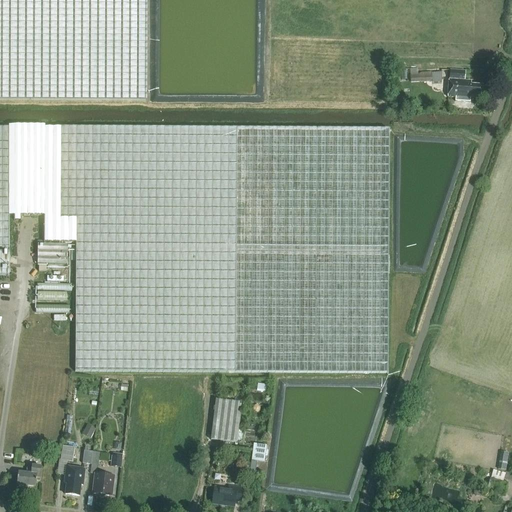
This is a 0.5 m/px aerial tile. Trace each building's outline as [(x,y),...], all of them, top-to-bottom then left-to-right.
[(0,0),(0,101),(147,102),(147,0),(0,0)] [(419,73),(419,69),(410,70),(411,83),(432,82),(432,81),(441,81),(440,73),(435,74),(435,72),(419,73)] [(450,71),(448,98),(470,100),(470,98),(478,99),(478,96),(481,96),(482,87),(471,86),(471,82),(464,82),(465,73),(450,71)] [(0,248),(9,249),(9,217),(42,217),(41,240),(73,241),(73,247),(75,247),(75,373),(389,374),(390,129),(11,126),(11,128),(0,127),(0,248)] [(67,265),(68,246),(38,245),(37,265),(67,265)] [(0,252),(0,276),(9,276),(9,252),(0,252)] [(38,284),(38,313),(66,313),(67,302),(59,301),(59,297),(49,297),(49,295),(44,295),(44,300),(42,300),(42,290),(73,290),(73,284),(38,284)] [(216,400),(211,440),(237,443),(242,403),(216,400)] [(85,434),(93,438),(97,429),(89,425),(85,434)] [(252,460),(267,462),(269,448),(254,445),(252,460)] [(62,448),(60,462),(72,464),(74,450),(62,448)] [(83,464),(91,465),(92,452),(84,451),(83,464)] [(92,452),(91,465),(92,465),(91,474),(98,475),(100,454),(92,452)] [(508,454),(501,453),(498,470),(505,471),(508,454)] [(110,467),(122,468),(123,458),(112,457),(110,467)] [(42,467),(27,466),(26,474),(18,473),(16,486),(36,489),(36,482),(40,482),(42,467)] [(64,483),(67,484),(65,495),(80,497),(81,486),(83,486),(85,471),(66,468),(64,483)] [(496,469),(493,478),(505,482),(508,473),(496,469)] [(95,475),(92,494),(112,497),(114,478),(95,475)] [(507,483),(490,479),(490,478),(487,489),(488,489),(487,492),(494,494),(494,491),(504,494),(507,483)] [(228,487),(228,490),(214,488),(212,505),(234,508),(235,502),(241,503),(243,489),(228,487)]
